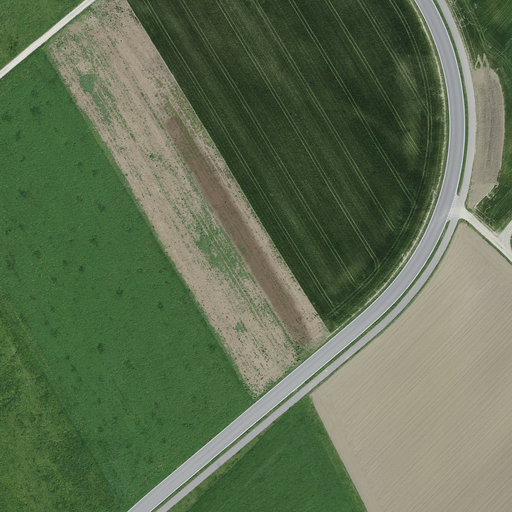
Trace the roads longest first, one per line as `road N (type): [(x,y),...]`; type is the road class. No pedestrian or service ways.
road 1 (tertiary): [(423,0),(449,60),(457,113),(454,167),(430,239),(384,303),(137,511)]
road 2 (track): [(93,0),(0,77)]
